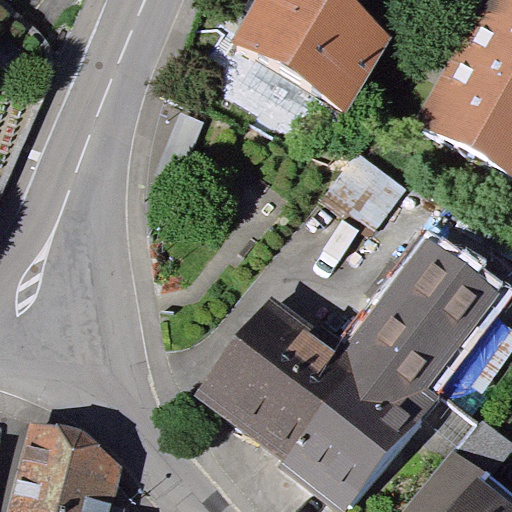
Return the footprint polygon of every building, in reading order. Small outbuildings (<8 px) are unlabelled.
[(397,50),(314,0),(275,0),(230,74),(341,142),(397,50)] [(511,6),(500,0),(481,0),(406,147),(511,201),(511,6)] [(336,362),(254,299),(166,414),(294,511),(347,511),(422,415),(410,405),(483,310),(416,258),(336,362)] [(100,511),(106,478),(89,455),(16,445),(7,511),(100,511)] [(503,511),(475,492),(456,511),(503,511)]
